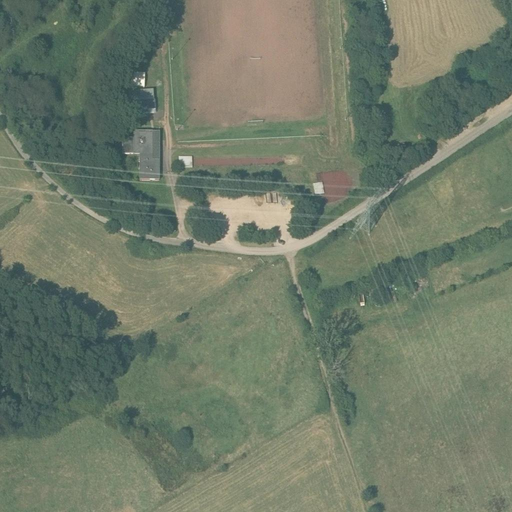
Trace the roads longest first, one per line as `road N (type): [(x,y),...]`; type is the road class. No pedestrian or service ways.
road 1 (track): [(368,511),(288,252)]
road 2 (track): [(184,246),(126,234),(92,216),(28,163),(0,117)]
road 3 (track): [(314,340),(511,258)]
